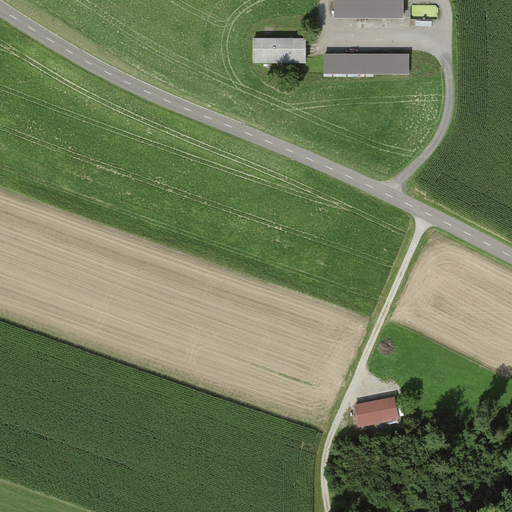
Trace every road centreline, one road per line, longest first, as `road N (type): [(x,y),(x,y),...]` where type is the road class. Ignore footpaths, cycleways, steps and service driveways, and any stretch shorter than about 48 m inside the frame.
road 1 (tertiary): [(0,8),(165,101),(386,193),(511,258)]
road 2 (track): [(386,193),(430,151),(449,107),(449,71),(439,46),(414,37),(337,37),(325,26),(325,0)]
